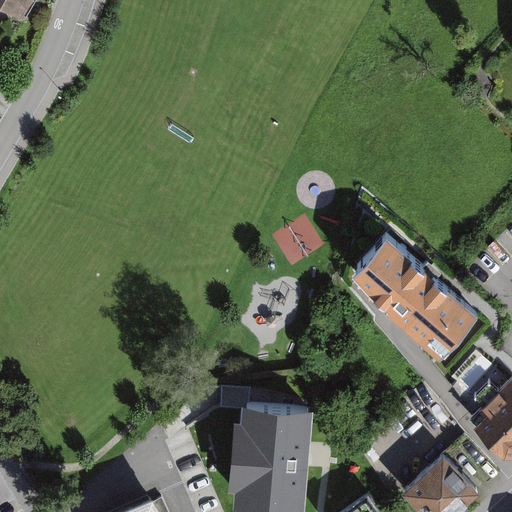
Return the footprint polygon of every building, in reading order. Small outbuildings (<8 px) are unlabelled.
[(55,0),(14,0),(48,16),(55,0)] [(0,102),(0,122),(10,110),(0,102)] [(439,364),(481,318),(387,242),(353,280),(439,364)] [(511,379),(499,393),(490,384),(476,399),(484,407),(468,423),(505,460),(511,460),(511,379)] [(236,511),(307,511),(315,411),(242,406),(240,425),(234,425),(229,493),(236,493),(234,511),(236,511)] [(463,511),(481,496),(445,457),(403,495),(418,511),(463,511)] [(170,511),(163,495),(125,511),(170,511)] [(380,511),(369,496),(346,511),(380,511)]
